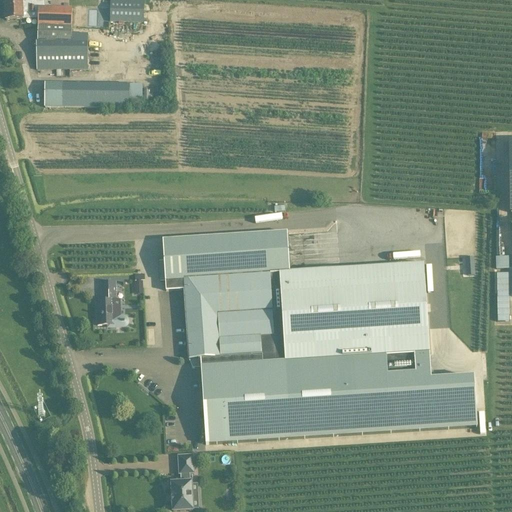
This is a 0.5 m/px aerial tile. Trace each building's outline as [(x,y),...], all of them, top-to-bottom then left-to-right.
[(4,0),(5,9),(36,7),(35,1),(22,1),(22,0),(4,0)] [(71,0),(72,9),(99,9),(99,0),(71,0)] [(110,0),(110,23),(143,24),(144,0),(110,0)] [(99,29),(99,9),(72,9),(58,8),(41,8),(38,8),(38,12),(36,13),(36,7),(5,9),(5,21),(23,20),(37,20),(37,42),(36,42),(36,71),(88,71),(88,42),(87,42),(88,34),(71,34),(71,29),(99,29)] [(87,86),(81,86),(81,108),(129,109),(129,90),(130,85),(87,84),(87,86)] [(62,108),(63,108),(63,85),(45,85),(45,108),(62,108)] [(390,384),(387,384),(385,357),(389,357),(429,354),(424,266),(290,274),(288,234),(163,241),(165,293),(184,290),(187,361),(202,361),(206,445),(471,429),(477,429),(474,379),(390,384)] [(509,258),(497,258),(496,258),(497,270),(504,270),(509,270),(509,268),(509,258)] [(135,282),(134,282),(135,288),(135,291),(135,296),(144,295),(143,293),(143,282),(145,282),(144,276),(141,276),(141,273),(137,273),(137,276),(134,276),(135,282)] [(116,283),(101,283),(100,301),(96,302),(96,327),(114,326),(114,329),(125,329),(125,319),(120,319),(120,301),(117,301),(116,283)] [(178,458),(179,477),(180,477),(181,485),(170,485),(171,511),(193,511),(192,484),(190,484),(189,476),(194,476),(193,457),(178,458)]
